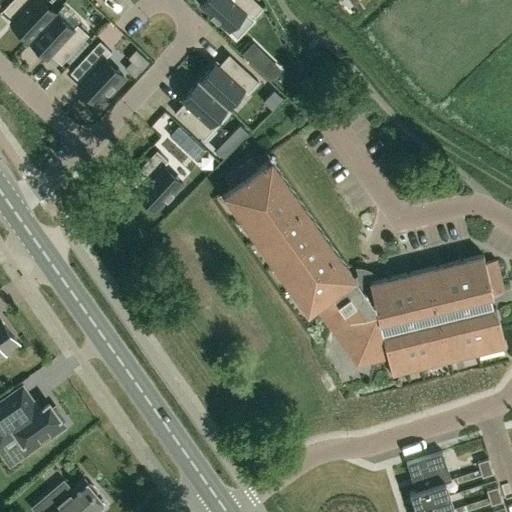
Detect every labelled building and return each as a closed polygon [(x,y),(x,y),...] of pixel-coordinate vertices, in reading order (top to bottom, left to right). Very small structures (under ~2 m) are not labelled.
[(14,17),(11,19),(12,21),(15,23),(30,37),(56,10),(46,0),(10,0),(4,7),(14,17)] [(202,0),(199,3),(227,29),(227,28),(237,37),(253,19),(252,19),(263,7),(255,0),(202,0)] [(62,62),(90,32),(78,21),(74,26),(56,10),(30,37),(45,51),(48,54),(49,55),(52,52),(62,62)] [(83,86),(98,101),(124,73),(106,56),(110,51),(99,40),(71,70),(81,79),(78,82),(80,83),(83,86)] [(216,60),(198,80),(226,105),(242,88),(247,92),(258,80),(228,53),(219,63),(216,60)] [(272,56),(262,68),(270,75),(280,64),(272,56)] [(131,61),(124,68),(134,77),(141,70),(140,69),(132,61),(131,61)] [(183,102),(174,112),(204,139),(231,110),(226,105),(198,80),(180,99),(183,102)] [(273,86),(263,98),(271,107),(282,95),(273,86)] [(169,135),(178,143),(187,133),(178,125),(169,135)] [(215,149),(223,157),(231,148),(223,141),(215,149)] [(163,164),(168,159),(156,149),(129,178),(139,188),(136,191),(137,192),(140,195),(156,209),(182,181),(163,164)] [(231,186),(223,192),(307,311),(318,303),(353,354),(385,346),(392,375),(506,347),(496,307),(493,308),(489,294),(503,290),(496,259),(485,262),(483,254),(370,281),(369,278),(358,274),(349,280),(266,162),(258,167),(251,158),(224,177),(231,186)] [(0,357),(5,354),(4,352),(17,342),(0,319),(0,357)] [(332,394),(340,389),(331,372),(322,377),(332,394)] [(55,405),(51,407),(49,403),(43,407),(38,400),(38,399),(36,400),(33,402),(22,386),(0,401),(0,444),(17,433),(28,450),(64,425),(61,421),(64,419),(55,405)] [(441,450),(406,462),(415,490),(445,480),(450,478),(441,450)] [(488,457),(477,461),(479,469),(491,465),(488,457)] [(479,469),(482,476),(493,473),(491,465),(479,469)] [(55,504),(50,508),(53,511),(95,511),(104,505),(96,494),(96,490),(95,488),(93,485),(90,484),(87,483),(87,484),(84,480),(71,491),(63,481),(47,495),(55,504)] [(415,490),(409,492),(413,505),(449,494),(445,480),(415,490)] [(500,493),(497,485),(486,489),(488,497),(500,493)] [(490,504),(502,501),(500,493),(488,497),(490,504)] [(449,494),(413,505),(415,511),(440,511),(453,508),(449,494)]
